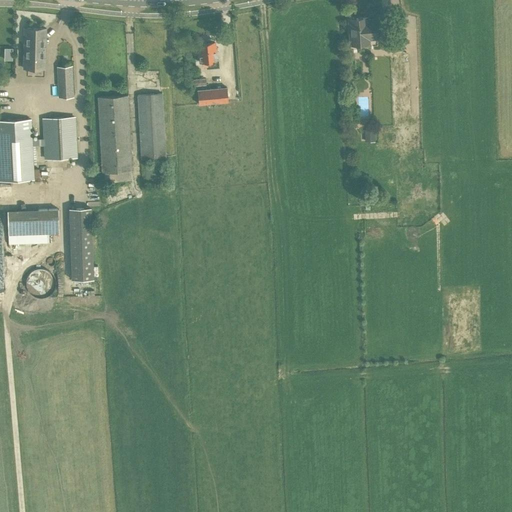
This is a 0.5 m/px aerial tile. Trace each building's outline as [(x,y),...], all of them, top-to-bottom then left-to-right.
[(369,39),(378,38),(376,18),(363,19),(363,17),(348,18),(350,44),(370,43),(369,39)] [(45,68),(46,28),(25,27),(24,67),(45,68)] [(209,67),(218,66),(218,59),(216,60),(214,41),(198,42),(200,62),(202,61),(203,64),(209,63),(209,67)] [(423,53),(408,53),(409,82),(414,82),(414,89),(429,89),(428,62),(424,62),(423,53)] [(59,97),(73,96),(72,65),(58,66),(59,97)] [(200,103),(228,101),(227,87),(197,89),(198,103),(200,103)] [(166,157),(163,104),(162,92),(137,94),(138,104),(141,158),(166,157)] [(132,170),(128,104),(128,94),(98,96),(98,104),(102,172),(105,172),(105,182),(130,180),(130,170),(132,170)] [(409,110),(410,122),(435,122),(434,110),(409,110)] [(76,157),(74,116),(44,117),(46,158),(76,157)] [(0,172),(0,180),(34,178),(31,118),(0,119),(0,172)] [(365,128),(365,140),(375,140),(376,128),(365,128)] [(409,142),(400,142),(401,164),(410,164),(410,173),(426,172),(424,141),(409,141),(409,142)] [(47,178),(56,178),(56,166),(47,167),(47,178)] [(94,279),(91,207),(68,208),(71,280),(94,279)] [(8,234),(27,233),(59,232),(58,208),(7,209),(8,234)]
